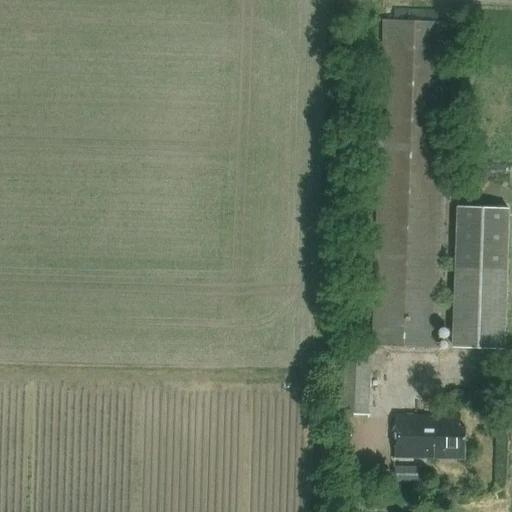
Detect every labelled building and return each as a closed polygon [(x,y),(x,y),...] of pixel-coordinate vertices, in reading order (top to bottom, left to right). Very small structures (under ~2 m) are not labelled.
[(438,22),(438,10),(395,9),(395,21),(385,20),(374,345),(437,348),(448,22),(438,22)] [(451,348),(506,350),(509,210),(455,208),(451,348)] [(329,413),(369,414),(371,355),(343,354),(342,370),(328,370),(327,395),(329,395),(329,413)] [(460,447),(466,447),(467,429),(461,428),(461,418),(396,415),(394,456),(460,458),(460,447)] [(421,481),(421,467),(397,466),(397,481),(421,481)]
